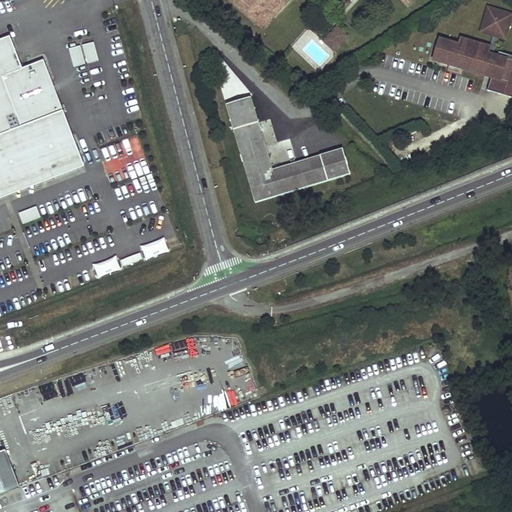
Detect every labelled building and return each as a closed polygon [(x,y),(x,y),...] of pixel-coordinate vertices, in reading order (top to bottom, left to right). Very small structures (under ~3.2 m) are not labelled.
[(230,0),(255,22),(259,18),(266,24),(286,3),(283,0),(230,0)] [(511,12),(488,5),(481,29),(505,36),(511,12)] [(266,24),(259,18),(255,22),(262,29),(266,24)] [(348,35),(338,25),(324,40),(335,49),(348,35)] [(10,36),(0,40),(0,191),(52,172),(53,175),(83,164),(44,60),(22,69),(10,36)] [(459,43),(440,37),(440,61),(449,64),(448,69),(462,73),(463,67),(483,73),(483,70),(492,73),(488,88),(511,95),(511,53),(499,50),(498,54),(489,52),(490,45),(461,37),(459,43)] [(94,42),(83,45),(88,63),(99,60),(94,42)] [(80,46),(69,49),(74,67),(85,64),(80,46)] [(241,102),(232,105),(236,117),(260,108),(257,98),(248,100),(245,105),(241,102)] [(260,108),(236,117),(251,168),(275,159),(260,108)] [(275,159),(251,168),(262,201),(356,172),(348,148),(279,169),(275,159)] [(0,199),(85,167),(83,164),(53,175),(52,172),(0,191),(0,199)] [(37,207),(19,213),(23,224),(41,217),(37,207)] [(144,261),(168,253),(164,240),(140,247),(144,261)] [(97,279),(121,271),(116,258),(92,266),(97,279)]
